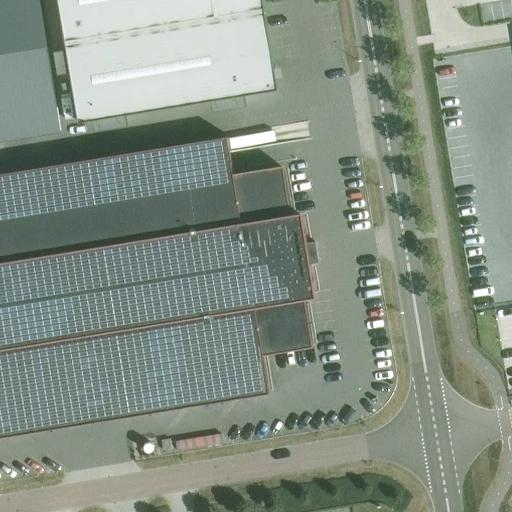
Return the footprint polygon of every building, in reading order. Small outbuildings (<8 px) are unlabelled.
[(0,0),(0,52),(46,44),(39,0),(0,0)] [(278,88),(263,0),(58,0),(79,121),(278,88)] [(46,44),(0,52),(0,139),(61,130),(46,44)] [(235,178),(227,135),(0,172),(0,434),(270,390),(263,350),(310,343),(301,292),(316,289),(311,262),(320,261),(317,242),(308,244),(304,217),(293,219),(285,169),(235,178)] [(222,511),(222,503),(212,504),(212,511),(222,511)]
